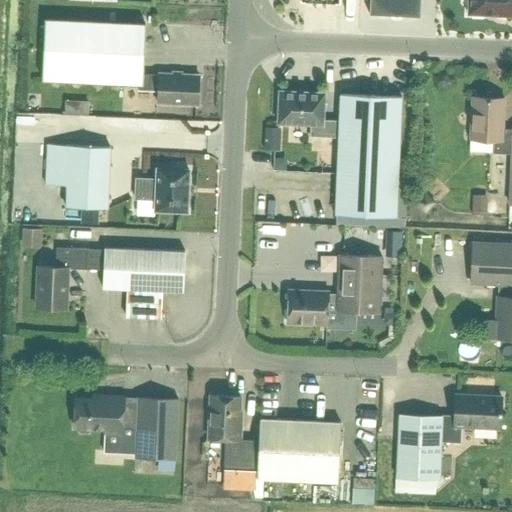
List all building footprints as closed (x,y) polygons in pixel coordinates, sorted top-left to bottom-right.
[(511,0),(369,0),(369,14),(420,17),(420,0),(464,0),(464,2),(467,5),(468,5),(468,14),(486,14),(487,13),(495,13),(495,15),(511,15),(511,0)] [(159,74),(143,74),(145,23),(45,19),(42,79),(139,84),(138,90),(158,91),(157,103),(197,105),(199,75),(159,73),(159,74)] [(328,137),(329,120),(323,119),(324,93),(279,91),(277,123),(310,124),(309,136),(328,137)] [(338,120),(329,120),(328,137),(338,137),(334,215),(396,217),(401,96),(340,93),(338,120)] [(511,134),(502,134),(504,98),(472,96),(470,139),(494,140),(494,152),(511,153),(509,203),(511,203),(511,134)] [(110,146),(68,144),(46,143),(44,184),(67,185),(66,206),(108,208),(110,146)] [(136,178),(135,198),(155,199),(155,210),(187,211),(189,169),(185,169),(181,165),(173,165),(169,168),(156,167),(156,179),(136,178)] [(307,213),(321,212),(321,199),(307,200),(307,213)] [(501,283),(500,295),(497,295),(495,338),(511,338),(511,243),(472,242),(470,282),(501,283)] [(55,266),(38,265),(36,307),(66,308),(68,268),(85,269),(86,248),(56,247),(55,266)] [(103,288),(127,289),(126,310),(161,311),(162,290),(183,291),(185,251),(104,247),(103,288)] [(328,292),(288,290),(287,321),(327,323),(328,308),(337,309),(337,310),(379,312),(382,256),(339,254),(337,293),(328,293),(328,292)] [(210,394),(208,438),(225,439),(224,469),(257,471),(256,478),(338,482),(341,421),(259,417),(258,439),(257,444),(240,443),(241,421),(239,420),(240,396),(210,394)] [(399,414),(396,477),(439,478),(441,440),(459,441),(460,426),(500,428),(501,396),(455,394),(454,416),(440,415),(440,416),(399,414)] [(101,399),(76,398),(75,427),(77,427),(81,431),(87,431),(91,428),(104,428),(104,432),(122,433),(123,427),(136,427),(135,457),(175,459),(178,399),(138,397),(137,404),(124,403),(124,396),(101,395),(101,399)]
